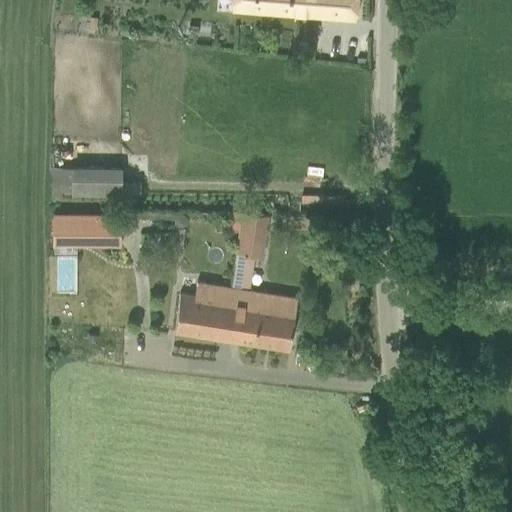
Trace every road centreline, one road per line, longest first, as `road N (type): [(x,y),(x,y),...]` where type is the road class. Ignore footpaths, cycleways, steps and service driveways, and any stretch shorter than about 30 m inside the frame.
road 1 (unclassified): [(389,307),(387,0)]
road 2 (unclassified): [(419,511),(389,307)]
road 3 (unclassified): [(511,307),(389,307)]
